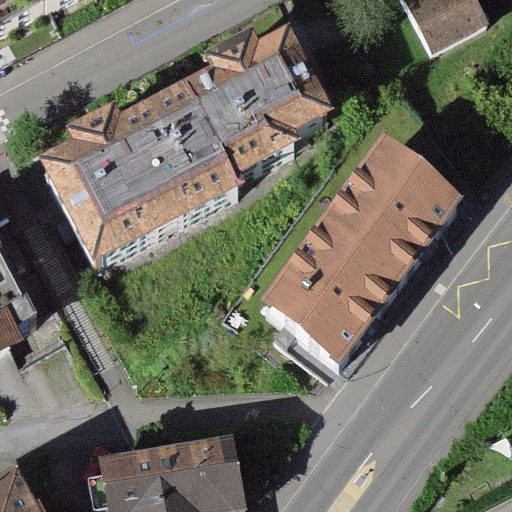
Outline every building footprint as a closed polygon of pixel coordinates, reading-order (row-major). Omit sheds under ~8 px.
[(0,0),(0,37),(72,0),(0,0)] [(397,0),(429,64),(493,32),(477,0),(397,0)] [(283,48),(43,174),(100,281),(247,204),(238,187),(295,157),(288,146),(324,127),(283,48)] [(446,230),(346,163),(232,326),(328,392),(446,230)] [(0,353),(39,333),(0,251),(0,353)] [(246,511),(235,445),(100,469),(108,511),(246,511)] [(28,511),(12,480),(0,485),(0,511),(28,511)]
